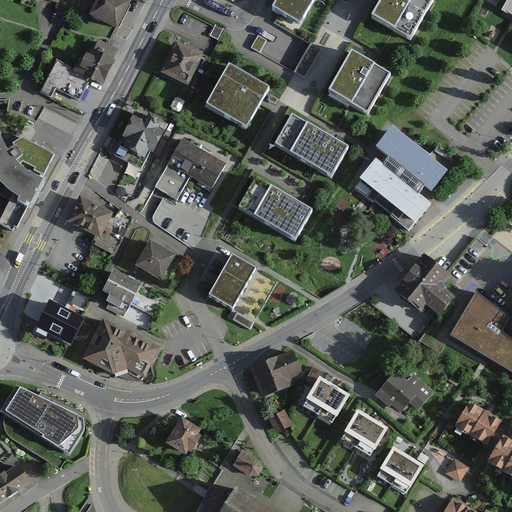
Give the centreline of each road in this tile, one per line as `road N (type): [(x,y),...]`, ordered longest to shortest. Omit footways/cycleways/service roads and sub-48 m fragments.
road 1 (residential): [(228,366),(331,309),(444,231),(511,162)]
road 2 (residential): [(71,170),(199,261),(196,303),(228,366)]
road 3 (residential): [(338,511),(274,460),(228,366)]
road 4 (primary): [(164,0),(95,126)]
road 5 (residential): [(106,397),(147,400),(228,366)]
